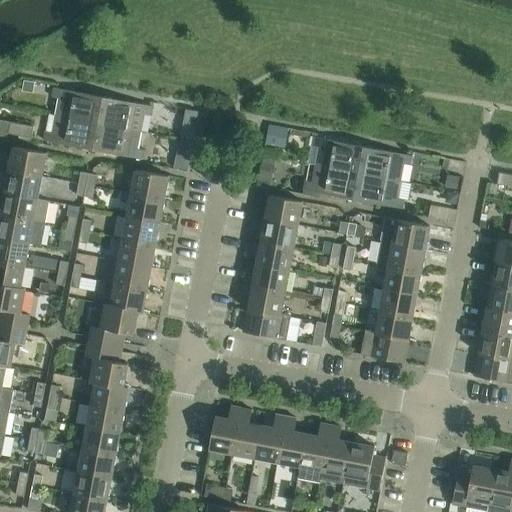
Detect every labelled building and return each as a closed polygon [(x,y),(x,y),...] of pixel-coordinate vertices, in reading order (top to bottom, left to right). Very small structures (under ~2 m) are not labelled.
[(25,81),(23,91),(30,93),(34,89),(35,83),(25,81)] [(60,99),(57,116),(99,124),(104,97),(55,88),(53,98),(60,99)] [(104,97),(99,124),(140,132),(144,115),(151,116),(153,107),(104,97)] [(99,124),(57,116),(54,133),(46,132),(45,141),(94,150),(99,124)] [(10,122),(8,134),(32,139),(34,127),(10,122)] [(99,124),(94,150),(143,160),(144,150),(137,149),(140,132),(99,124)] [(269,125),(266,144),(282,147),(286,128),(269,125)] [(320,148),(316,165),(358,173),(363,147),(314,138),(313,147),(320,148)] [(180,140),(175,168),(188,171),(194,143),(180,140)] [(14,147),(9,171),(42,177),(47,153),(14,147)] [(363,147),(358,173),(400,181),(403,164),(410,166),(412,156),(363,147)] [(358,173),(316,165),(313,183),(306,181),(304,191),(353,200),(358,173)] [(9,171),(5,193),(38,199),(42,177),(9,171)] [(136,171),(132,194),(164,200),(169,177),(136,171)] [(260,171),(257,186),(271,188),(273,173),(260,171)] [(81,172),(79,184),(87,185),(89,174),(81,172)] [(358,173),(353,200),(402,209),(404,200),(397,199),(400,181),(358,173)] [(511,175),(499,173),(497,185),(511,187),(511,175)] [(89,174),(87,185),(95,187),(97,175),(89,174)] [(449,176),(447,188),(457,189),(459,178),(449,176)] [(87,185),(79,184),(77,196),(85,197),(87,185)] [(87,185),(85,197),(93,199),(95,187),(87,185)] [(448,192),(446,202),(456,204),(459,194),(448,192)] [(5,193),(1,215),(45,224),(50,202),(38,199),(5,193)] [(132,194),(128,216),(160,223),(164,200),(132,194)] [(270,196),(266,220),(298,226),(303,202),(270,196)] [(0,220),(0,238),(29,244),(41,246),(45,224),(1,215),(0,220)] [(128,216),(123,239),(156,245),(160,223),(128,216)] [(69,217),(67,228),(76,230),(78,218),(69,217)] [(430,227),(386,218),(381,242),(426,250),(430,227)] [(84,219),(81,231),(90,233),(92,221),(84,219)] [(266,220),(261,242),(294,248),(298,226),(266,220)] [(339,234),(346,235),(349,223),(341,222),(339,234)] [(349,223),(346,235),(355,237),(357,225),(349,223)] [(76,230),(67,228),(65,240),(73,241),(76,230)] [(90,233),(81,231),(79,243),(87,244),(90,233)] [(0,238),(0,261),(25,267),(29,244),(0,238)] [(123,239),(119,261),(152,268),(156,245),(123,239)] [(511,242),(501,240),(496,264),(511,266),(511,242)] [(261,242),(257,264),(290,271),(294,248),(261,242)] [(426,250),(381,242),(377,264),(389,266),(421,272),(426,250)] [(333,244),(331,255),(339,257),(342,245),(333,244)] [(348,246),(345,258),(354,260),(356,248),(348,246)] [(339,257),(331,255),(329,267),(337,268),(339,257)] [(46,258),(44,269),(56,271),(58,260),(46,258)] [(354,260),(345,258),(343,270),(351,271),(354,260)] [(25,267),(0,261),(0,284),(21,289),(21,288),(25,267)] [(61,261),(59,273),(67,275),(69,263),(61,261)] [(119,261),(115,284),(147,290),(152,268),(119,261)] [(75,264),(73,276),(81,277),(83,266),(75,264)] [(257,264),(253,287),(285,293),(290,271),(257,264)] [(511,266),(496,264),(492,286),(511,289),(511,266)] [(389,266),(384,289),(417,295),(421,272),(389,266)] [(67,275),(59,273),(57,285),(65,286),(67,275)] [(81,277),(73,276),(71,287),(79,289),(81,277)] [(41,283),(40,292),(49,294),(51,285),(41,283)] [(0,284),(0,320),(28,326),(30,315),(21,313),(26,289),(21,288),(21,289),(0,284)] [(115,284),(111,305),(111,306),(138,311),(138,313),(143,313),(147,290),(115,284)] [(511,289),(492,286),(488,308),(511,312),(511,289)] [(253,287),(248,309),(281,315),(281,314),(285,293),(253,287)] [(325,288),(323,300),(331,301),(333,290),(325,288)] [(384,289),(380,311),(413,317),(417,295),(384,289)] [(339,291),(337,303),(345,304),(347,293),(339,291)] [(331,301),(323,300),(321,312),(329,313),(331,301)] [(345,304),(337,303),(335,314),(343,316),(345,304)] [(93,327),(91,338),(123,344),(125,333),(134,335),(138,313),(138,311),(111,306),(111,305),(106,304),(101,329),(93,327)] [(511,312),(488,308),(483,331),(511,336),(511,312)] [(281,315),(248,309),(244,333),(287,341),(291,316),(281,314),(281,315)] [(380,311),(376,332),(376,333),(408,340),(413,317),(380,311)] [(327,324),(318,322),(316,334),(324,336),(327,324)] [(333,325),(330,337),(339,338),(341,327),(333,325)] [(0,364),(6,366),(6,367),(11,368),(16,343),(24,345),(26,334),(0,329),(0,364)] [(376,333),(376,332),(366,330),(361,355),(404,363),(408,340),(376,333)] [(511,336),(483,331),(479,353),(511,359),(511,358),(511,336)] [(122,352),(89,346),(87,357),(96,358),(91,383),(96,384),(96,383),(124,388),(124,387),(128,364),(119,363),(122,352)] [(511,359),(479,353),(475,377),(511,384),(511,358),(511,359)] [(38,383),(36,394),(44,396),(46,385),(38,383)] [(96,383),(96,384),(92,405),(124,411),(129,388),(124,387),(124,388),(96,383)] [(52,386),(50,397),(58,399),(60,387),(52,386)] [(0,387),(0,410),(9,413),(14,390),(2,388),(0,387)] [(44,396),(36,394),(33,406),(42,408),(44,396)] [(58,399),(50,397),(47,409),(56,410),(58,399)] [(92,405),(88,428),(120,434),(124,411),(92,405)] [(230,413),(240,415),(242,408),(231,406),(230,413)] [(242,408),(240,415),(251,417),(252,410),(242,408)] [(0,410),(0,434),(5,435),(9,413),(0,410)] [(275,422),(285,424),(287,417),(276,415),(275,422)] [(209,450),(233,454),(239,421),(216,417),(209,450)] [(287,417),(285,424),(296,426),(297,419),(287,417)] [(239,421),(233,454),(255,458),(262,426),(239,421)] [(319,430),(330,432),(331,425),(321,423),(319,430)] [(331,425),(330,432),(341,434),(342,427),(331,425)] [(262,426),(255,458),(278,463),(284,430),(262,426)] [(32,428),(30,440),(38,441),(40,430),(32,428)] [(88,428),(83,450),(116,456),(120,434),(88,428)] [(40,430),(38,441),(46,443),(48,431),(40,430)] [(284,430),(278,463),(300,467),(306,434),(284,430)] [(306,434),(300,467),(298,479),(320,483),(323,471),(329,438),(306,434)] [(329,438),(323,471),(345,475),(351,443),(329,438)] [(38,441),(30,440),(28,451),(36,453),(38,441)] [(38,441),(36,453),(44,454),(46,443),(38,441)] [(351,443),(345,475),(369,480),(367,489),(380,491),(386,458),(373,456),(375,447),(351,443)] [(83,450),(79,472),(111,479),(116,456),(83,450)] [(392,464),(406,466),(408,454),(394,451),(392,464)] [(489,511),(491,503),(497,471),(473,466),(472,475),(459,472),(452,505),(489,511)] [(511,511),(511,473),(497,471),(491,503),(489,511),(511,511)] [(21,472),(18,484),(27,486),(29,474),(21,472)] [(79,472),(75,495),(107,501),(111,479),(79,472)] [(35,475),(32,487),(41,488),(43,477),(35,475)] [(27,486),(18,484),(16,496),(24,497),(27,486)] [(41,488),(32,487),(30,498),(38,500),(41,488)] [(220,487),(218,500),(224,501),(227,488),(220,487)] [(227,488),(224,501),(230,502),(233,489),(227,488)] [(249,492),(247,505),(255,507),(257,494),(256,494),(249,492)] [(105,511),(107,501),(75,495),(71,511),(105,511)]
